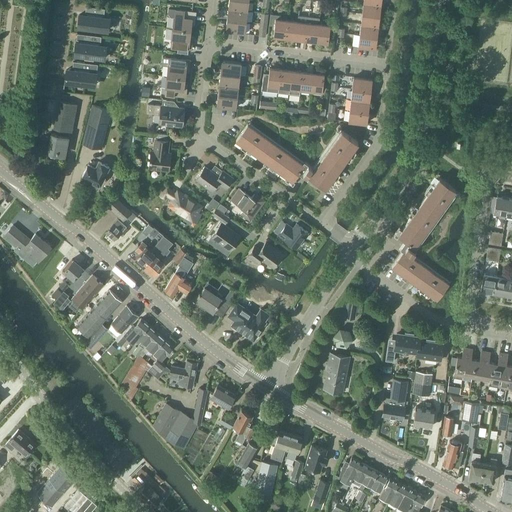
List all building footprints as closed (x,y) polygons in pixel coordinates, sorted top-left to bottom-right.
[(247,10),(248,0),(229,0),(228,8),(247,10)] [(379,15),(381,5),(363,3),(362,13),(379,15)] [(109,19),(102,18),(102,15),(104,15),(104,9),(86,6),(85,13),(87,13),(86,16),(79,15),(79,16),(78,26),(77,26),(87,28),(87,29),(98,30),(98,29),(108,30),(107,29),(109,19)] [(246,21),(247,10),(228,8),(227,19),(246,21)] [(194,22),(195,12),(169,9),(168,13),(171,16),(174,16),(172,28),(190,30),(191,21),(194,22)] [(378,26),(379,15),(362,13),(361,24),(378,26)] [(280,19),(281,15),(270,14),(269,25),(274,25),(273,36),(284,37),(286,20),(280,19)] [(306,40),(309,16),(298,15),(297,21),(295,38),(306,40)] [(317,41),(319,24),(319,18),(309,16),(306,40),(317,41)] [(245,32),(246,21),(227,19),(225,30),(245,32)] [(297,21),(286,20),(284,37),(295,38),(297,21)] [(328,42),(330,25),(319,24),(317,41),(328,42)] [(377,37),(378,26),(361,24),(359,35),(377,37)] [(189,39),(190,30),(172,28),(171,40),(171,46),(191,49),(192,39),(189,39)] [(98,46),(99,43),(100,43),(101,36),(77,33),(76,40),(79,41),(79,43),(75,43),(76,43),(74,54),(84,55),(84,57),(94,58),(94,57),(104,58),(104,57),(105,47),(106,47),(106,46),(98,46)] [(375,48),(377,37),(359,35),(358,46),(375,48)] [(189,69),(190,60),(163,56),(162,65),(168,66),(167,76),(185,78),(186,69),(189,69)] [(91,70),(92,63),(73,61),(72,68),(74,68),(73,71),(66,70),(65,81),(75,83),(74,84),(85,85),(85,84),(92,85),(93,73),(89,73),(89,70),(91,70)] [(239,75),(241,64),(222,61),(220,73),(239,75)] [(278,92),(281,69),(269,68),(269,73),(263,73),(261,90),(278,92)] [(289,88),(291,70),(281,69),(278,92),(288,94),(289,87),(289,88)] [(300,89),(302,71),(291,70),(289,88),(300,89)] [(311,90),(313,73),(302,71),(300,89),(311,90)] [(238,86),(239,75),(220,73),(219,83),(238,86)] [(313,73),(311,90),(322,91),(324,74),(313,73)] [(184,86),(185,78),(167,76),(165,87),(166,87),(165,94),(185,96),(187,87),(184,86)] [(370,90),(372,79),(353,77),(352,88),(370,90)] [(237,96),(238,86),(219,83),(218,94),(237,96)] [(150,87),(142,86),(141,96),(148,97),(150,87)] [(369,101),(370,90),(352,88),(351,99),(369,101)] [(236,108),(237,96),(218,94),(216,105),(236,108)] [(368,112),(369,101),(351,99),(349,110),(368,112)] [(70,137),(77,104),(59,101),(54,128),(58,129),(57,134),(51,133),(47,153),(57,155),(57,152),(65,154),(68,137),(70,137)] [(184,108),(162,105),(148,104),(146,113),(160,114),(159,123),(172,125),(171,126),(178,127),(178,125),(181,126),(182,117),(183,117),(184,108)] [(101,148),(111,110),(92,105),(82,143),(101,148)] [(366,123),(368,112),(349,110),(348,121),(366,123)] [(304,165),(247,124),(236,140),(292,181),(299,173),(307,179),(309,176),(325,188),(358,142),(341,130),(314,169),(308,164),(305,163),(304,165)] [(168,141),(166,140),(167,134),(158,133),(157,139),(156,139),(154,152),(151,151),(149,168),(168,170),(170,154),(167,153),(168,141)] [(99,186),(109,167),(98,161),(95,168),(88,164),(81,176),(83,177),(83,179),(87,181),(88,180),(99,186)] [(222,170),(218,176),(204,166),(196,178),(212,190),(216,184),(219,184),(225,188),(233,178),(222,170)] [(414,245),(455,189),(439,177),(398,234),(406,240),(400,249),(403,250),(391,266),(437,299),(449,283),(410,255),(415,249),(416,246),(414,245)] [(254,193),(251,196),(240,188),(231,200),(243,209),(240,212),(250,219),(264,200),(254,193)] [(192,220),(202,205),(177,190),(168,205),(192,220)] [(213,191),(211,196),(220,200),(222,195),(213,191)] [(506,215),(510,198),(496,195),(493,212),(506,215)] [(123,221),(131,212),(114,196),(105,205),(123,221)] [(225,223),(229,217),(216,208),(212,213),(225,223)] [(125,228),(126,227),(117,219),(105,232),(114,240),(120,233),(122,236),(127,230),(125,228)] [(296,223),(293,228),(282,220),(274,231),(285,239),(284,240),(296,248),(297,246),(299,246),(302,243),(301,241),(308,232),(296,223)] [(230,250),(240,236),(221,223),(211,236),(230,250)] [(146,235),(153,227),(148,224),(142,231),(146,235)] [(35,233),(30,239),(13,225),(4,236),(21,251),(24,248),(27,251),(27,252),(29,254),(24,260),(33,267),(51,246),(35,233)] [(502,239),(503,233),(490,231),(489,237),(502,239)] [(144,266),(168,239),(163,235),(150,251),(145,246),(146,245),(142,241),(135,249),(139,253),(135,257),(136,258),(135,260),(139,262),(140,262),(144,266)] [(501,245),(502,239),(489,237),(488,243),(501,245)] [(165,250),(172,242),(168,239),(144,266),(149,270),(148,271),(151,274),(153,273),(154,274),(164,263),(160,259),(167,251),(165,250)] [(273,267),(283,254),(266,242),(260,250),(254,246),(247,255),(258,263),(261,258),(273,267)] [(499,255),(500,248),(488,246),(487,253),(499,255)] [(183,256),(185,252),(180,248),(173,257),(179,263),(183,256)] [(498,261),(499,255),(487,253),(486,259),(498,261)] [(186,269),(191,261),(183,256),(179,263),(178,264),(179,265),(165,289),(175,295),(179,288),(186,292),(192,282),(185,278),(180,275),(184,268),(186,269)] [(69,284),(72,280),(83,268),(78,264),(79,263),(75,259),(74,260),(73,259),(62,271),(68,276),(65,280),(64,280),(59,286),(63,290),(69,284)] [(282,279),(284,275),(284,274),(277,272),(275,277),(282,280),(282,279)] [(493,293),(496,275),(483,273),(480,290),(493,293)] [(83,308),(103,284),(92,274),(72,298),(74,300),(75,299),(81,304),(80,305),(83,308)] [(505,295),(508,278),(496,275),(493,293),(505,295)] [(216,291),(215,293),(204,286),(200,292),(199,291),(194,299),(213,312),(214,311),(221,317),(229,305),(221,299),(223,296),(216,291)] [(106,317),(121,300),(109,289),(77,325),(89,336),(106,317)] [(58,307),(69,295),(63,290),(53,303),(58,307)] [(356,308),(358,295),(348,294),(344,316),(354,318),(356,308)] [(243,310),(245,308),(237,302),(228,315),(235,320),(231,325),(254,340),(266,322),(264,321),(269,314),(261,308),(254,318),(243,310)] [(131,323),(138,315),(126,305),(119,313),(120,313),(112,323),(122,332),(130,322),(131,323)] [(139,337),(149,325),(141,318),(134,326),(131,327),(118,342),(122,346),(128,338),(134,343),(139,337)] [(91,347),(108,328),(102,323),(85,342),(91,347)] [(146,345),(157,332),(149,325),(139,337),(143,341),(142,343),(141,342),(139,344),(133,353),(135,354),(131,359),(134,362),(136,363),(140,354),(146,345)] [(352,340),(350,330),(340,327),(333,335),(335,345),(345,347),(352,340)] [(153,351),(165,339),(157,332),(146,345),(140,354),(142,356),(149,348),(153,351)] [(418,347),(419,340),(420,337),(413,336),(414,333),(404,332),(404,334),(396,333),(395,345),(387,344),(385,360),(393,361),(395,350),(417,353),(418,347)] [(425,341),(419,340),(418,347),(417,353),(416,357),(440,360),(442,343),(435,342),(435,340),(426,338),(425,341)] [(165,339),(153,351),(162,359),(173,346),(165,339)] [(462,378),(463,374),(468,348),(463,347),(461,356),(457,356),(454,372),(454,373),(453,377),(462,378)] [(471,358),(472,349),(468,348),(463,374),(472,376),(475,359),(471,358)] [(481,377),(486,351),(481,350),(479,360),(475,359),(472,376),(481,377)] [(488,361),(490,352),(486,351),(481,377),(489,379),(490,379),(493,362),(488,361)] [(342,391),(349,355),(330,352),(323,387),(342,391)] [(497,384),(503,353),(499,352),(497,363),(493,362),(490,379),(489,379),(488,383),(497,384)] [(506,365),(508,354),(503,353),(497,384),(507,386),(510,366),(506,365)] [(152,365),(142,356),(140,354),(136,363),(134,362),(119,387),(131,400),(138,388),(136,387),(146,369),(147,370),(152,365)] [(155,376),(159,371),(165,364),(157,358),(152,365),(147,370),(155,376)] [(192,386),(197,362),(187,360),(185,367),(172,365),(170,373),(171,374),(171,378),(179,379),(178,383),(192,386)] [(416,371),(415,379),(430,381),(432,373),(416,371)] [(404,406),(407,380),(393,377),(390,397),(386,397),(385,403),(384,403),(383,415),(403,418),(404,406)] [(428,395),(430,381),(415,379),(413,393),(428,395)] [(230,402),(235,394),(218,384),(210,398),(227,408),(230,402)] [(201,422),(207,389),(199,387),(193,418),(166,403),(154,425),(165,436),(184,447),(199,420),(201,422)] [(462,405),(463,397),(450,395),(449,403),(462,405)] [(471,421),(471,424),(476,423),(479,402),(464,400),(461,420),(471,421)] [(434,409),(430,408),(430,403),(425,402),(424,407),(416,406),(413,424),(431,427),(434,409)] [(505,437),(508,417),(508,416),(509,408),(503,406),(498,405),(497,412),(500,413),(497,428),(505,430),(504,437),(505,437)] [(250,419),(252,415),(241,409),(233,426),(240,429),(235,439),(242,443),(246,435),(250,438),(255,428),(249,425),(252,420),(250,419)] [(230,428),(235,419),(224,413),(219,422),(230,428)] [(454,417),(444,416),(442,433),(451,434),(454,417)] [(478,427),(471,426),(468,445),(476,446),(478,427)] [(285,449),(290,432),(279,428),(277,436),(274,435),(272,442),(275,443),(274,443),(275,443),(270,456),(281,460),(285,449)] [(25,456),(35,444),(18,429),(5,444),(12,449),(14,446),(25,456)] [(299,443),(302,436),(290,432),(285,449),(289,450),(287,456),(294,459),(297,450),(299,451),(302,444),(299,443)] [(458,468),(463,451),(465,443),(452,440),(451,441),(449,441),(447,447),(443,463),(452,466),(458,468)] [(254,469),(247,465),(257,447),(248,442),(237,461),(245,466),(236,482),(244,486),(254,469)] [(511,444),(504,443),(501,461),(511,462),(511,444)] [(317,470),(320,471),(322,463),(324,463),(326,456),(324,456),(326,449),(311,444),(304,466),(307,467),(308,469),(309,470),(313,472),(315,471),(317,470)] [(479,461),(480,453),(473,452),(471,460),(468,477),(481,479),(484,462),(479,461)] [(353,476),(360,462),(351,457),(348,462),(345,461),(341,467),(339,478),(349,483),(353,476)] [(496,464),(497,458),(490,457),(490,463),(484,462),(481,479),(493,481),(496,464)] [(296,459),(291,474),(298,477),(303,461),(296,459)] [(270,493),(277,464),(261,461),(255,490),(270,493)] [(360,485),(369,467),(360,462),(353,476),(357,478),(355,483),(360,485)] [(52,505),(76,478),(60,465),(53,473),(47,468),(42,473),(45,476),(44,478),(45,479),(47,478),(48,479),(37,492),(52,505)] [(370,485),(378,471),(369,467),(360,485),(359,487),(362,489),(366,483),(370,485)] [(510,501),(511,499),(511,491),(511,469),(505,468),(500,499),(504,502),(506,502),(510,501)] [(138,471),(131,479),(138,486),(140,485),(142,487),(136,493),(149,507),(165,491),(156,482),(145,471),(142,475),(138,471)] [(210,487),(218,477),(211,471),(203,481),(210,487)] [(387,476),(378,471),(370,485),(379,490),(387,476)] [(393,478),(393,479),(389,477),(379,496),(388,500),(398,482),(399,480),(398,479),(395,477),(393,478)] [(323,502),(330,483),(320,479),(313,498),(323,502)] [(398,505),(407,487),(398,482),(388,500),(398,505)] [(406,510),(416,491),(415,491),(416,490),(408,486),(407,487),(398,505),(406,510)] [(362,500),(365,493),(359,490),(355,497),(362,500)] [(421,511),(418,510),(420,506),(420,505),(425,496),(416,491),(406,510),(404,511),(421,511)] [(340,511),(343,505),(336,502),(331,511),(332,511),(339,511),(340,511)]
